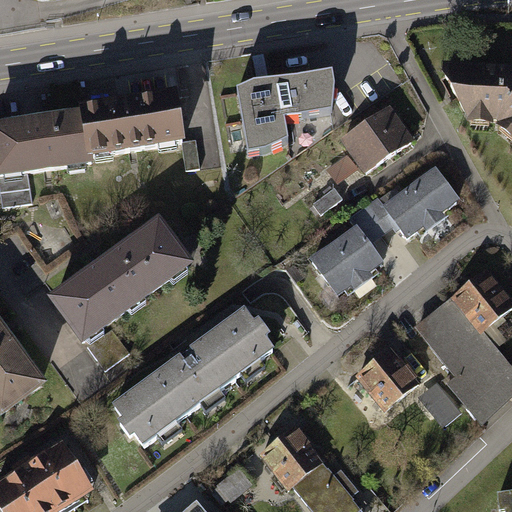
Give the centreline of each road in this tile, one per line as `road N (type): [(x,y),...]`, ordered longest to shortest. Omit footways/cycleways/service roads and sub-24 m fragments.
road 1 (residential): [(132,511),(467,242),(484,233),(511,242)]
road 2 (secondary): [(0,66),(423,0)]
road 3 (residential): [(0,275),(91,386)]
